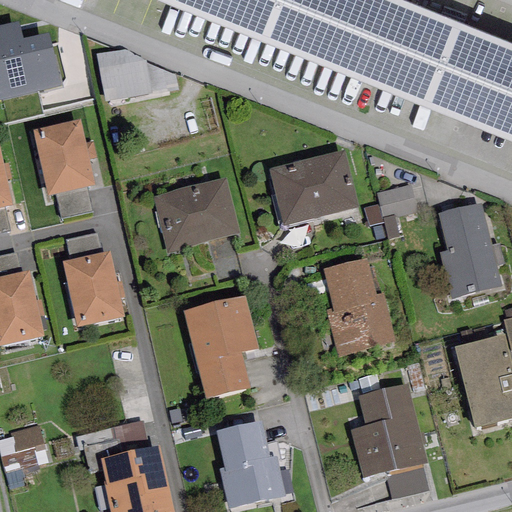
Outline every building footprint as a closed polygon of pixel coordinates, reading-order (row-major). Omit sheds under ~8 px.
[(511,34),(426,0),(181,0),(511,131),(511,34)] [(0,105),(69,92),(60,46),(35,51),(30,25),(0,31),(0,105)] [(125,51),(96,57),(106,104),(151,96),(146,66),(146,62),(125,51)] [(176,76),(146,66),(151,96),(178,91),(176,76)] [(80,123),(33,134),(48,200),(56,198),(86,191),(95,189),(80,123)] [(0,149),(0,211),(4,210),(14,208),(0,149)] [(358,211),(344,154),(269,172),(283,229),(358,211)] [(240,236),(226,180),(153,198),(167,254),(240,236)] [(372,231),(393,225),(393,226),(423,217),(414,188),(381,199),(384,209),(367,214),(372,231)] [(86,191),(56,198),(62,220),(92,213),(86,191)] [(481,205),(438,216),(448,253),(439,256),(451,301),(502,288),(497,269),(504,267),(499,246),(492,248),(481,205)] [(4,210),(0,211),(0,234),(10,233),(4,210)] [(70,263),(102,256),(97,234),(65,241),(70,263)] [(0,280),(22,275),(17,253),(0,256),(0,280)] [(76,330),(124,319),(110,254),(102,256),(70,263),(61,265),(76,330)] [(367,261),(323,273),(333,311),(326,313),(338,358),(395,343),(383,296),(376,298),(367,261)] [(0,348),(44,338),(29,274),(22,275),(0,280),(0,348)] [(245,299),(184,314),(205,402),(250,391),(242,356),(259,352),(245,299)] [(511,320),(487,327),(491,343),(504,339),(508,354),(511,353),(511,320)] [(491,343),(455,352),(474,432),(511,422),(511,371),(508,354),(504,339),(491,343)] [(407,386),(358,398),(366,429),(351,433),(364,481),(385,476),(423,467),(427,466),(407,386)] [(261,423),(215,434),(224,470),(219,471),(228,511),(286,498),(277,458),(270,460),(261,423)] [(48,436),(3,440),(6,474),(50,470),(48,436)] [(173,511),(160,449),(100,462),(110,511),(173,511)] [(429,492),(423,467),(385,476),(392,501),(429,492)]
